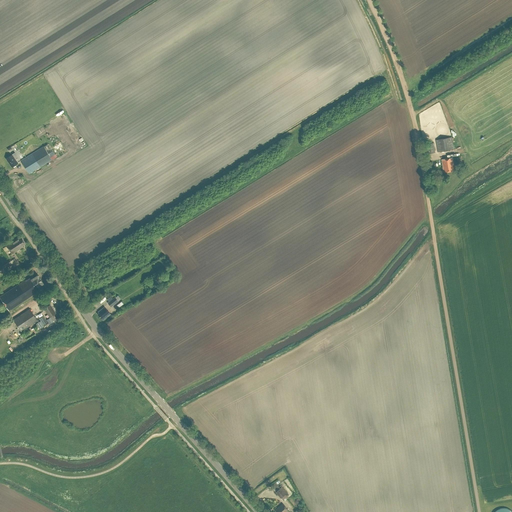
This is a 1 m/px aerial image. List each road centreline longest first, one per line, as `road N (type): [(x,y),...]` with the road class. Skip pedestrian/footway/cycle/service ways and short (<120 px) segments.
road 1 (secondary): [(259,511),(98,330),(0,185)]
road 2 (unclassified): [(479,511),(411,114)]
road 3 (track): [(511,54),(411,114),(368,0)]
